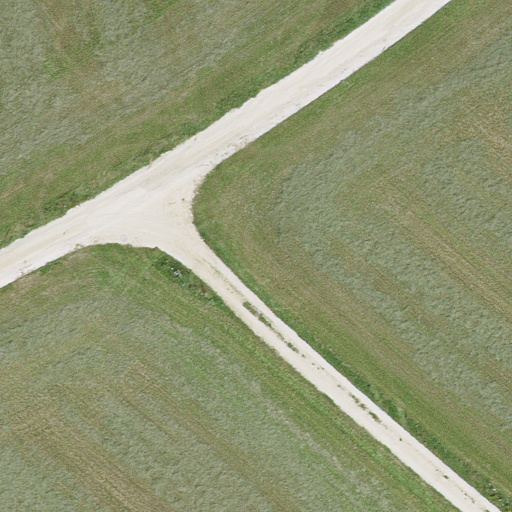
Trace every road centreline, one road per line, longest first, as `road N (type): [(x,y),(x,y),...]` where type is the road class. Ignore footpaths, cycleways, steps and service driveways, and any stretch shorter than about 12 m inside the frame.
road 1 (track): [(418,0),(330,71),(138,192),(0,258)]
road 2 (track): [(492,511),(224,284),(138,192)]
